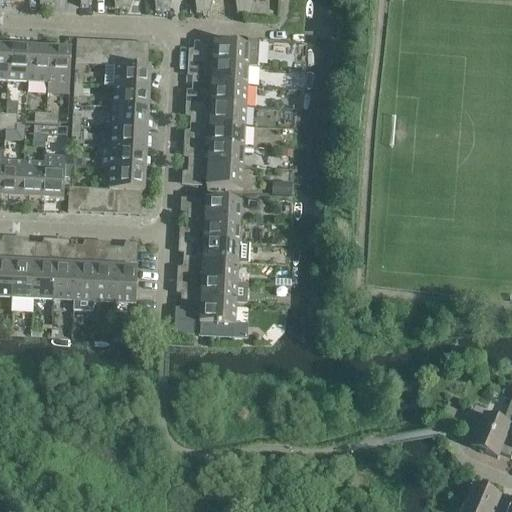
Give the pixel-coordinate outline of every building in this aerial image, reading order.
[(88,0),(79,0),(80,9),(88,9),(88,0)] [(121,0),(113,0),(114,11),(121,11),(121,0)] [(121,0),(121,11),(129,11),(130,0),(121,0)] [(153,0),(155,13),(162,13),(162,0),(153,0)] [(162,0),(162,13),(169,13),(172,0),(162,0)] [(194,0),(196,15),(203,15),(203,0),(194,0)] [(203,0),(203,15),(210,16),(213,0),(203,0)] [(234,0),(236,17),(244,17),(244,0),(234,0)] [(254,0),(244,0),(244,17),(251,18),(254,0)] [(213,57),(212,67),(248,69),(257,69),(258,43),(248,42),(228,41),(228,46),(194,44),(193,53),(213,57)] [(87,67),(88,43),(76,42),(75,66),(87,67)] [(88,43),(87,67),(99,67),(100,43),(88,43)] [(100,43),(99,67),(111,68),(112,44),(100,43)] [(111,68),(115,68),(123,69),(124,45),(112,44),(111,68)] [(124,45),(123,69),(135,69),(137,45),(124,45)] [(137,45),(135,69),(147,70),(149,46),(137,45)] [(0,84),(7,85),(9,49),(0,48),(0,84)] [(27,86),(29,51),(9,49),(7,85),(27,86)] [(48,87),(49,52),(29,51),(27,86),(48,87)] [(68,97),(69,88),(71,53),(49,52),(48,87),(47,96),(68,97)] [(192,79),(191,86),(247,89),(248,69),(212,67),(212,77),(192,79)] [(115,68),(114,90),(149,91),(150,70),(147,70),(135,69),(123,69),(115,68)] [(74,88),(83,88),(83,77),(75,76),(74,88)] [(211,97),(210,107),(246,109),(247,89),(191,86),(191,93),(211,97)] [(83,88),(74,88),(74,99),(82,100),(83,88)] [(114,90),(113,110),(148,112),(149,91),(114,90)] [(190,119),(189,127),(245,130),(246,109),(210,107),(210,118),(190,119)] [(113,110),(112,130),(147,132),(148,112),(113,110)] [(46,125),(46,116),(35,116),(35,124),(46,125)] [(46,116),(46,125),(57,125),(58,117),(46,116)] [(5,125),(17,126),(17,117),(6,117),(5,125)] [(72,129),(81,129),(81,118),(73,117),(72,129)] [(5,125),(5,133),(16,134),(17,126),(5,125)] [(209,138),(208,148),(244,150),(245,130),(189,127),(189,134),(209,138)] [(45,138),(46,129),(34,129),(34,137),(45,138)] [(46,129),(45,138),(57,139),(57,130),(46,129)] [(81,129),(72,129),(72,140),(80,140),(81,129)] [(111,151),(146,153),(147,132),(112,130),(111,151)] [(188,160),(187,167),(243,170),(244,150),(208,148),(207,158),(188,160)] [(110,171),(145,173),(146,153),(111,151),(102,150),(101,170),(110,171)] [(66,158),(65,169),(74,169),(74,158),(66,158)] [(21,202),(23,167),(3,165),(1,201),(21,202)] [(42,203),(43,168),(23,167),(21,202),(42,203)] [(206,190),(241,192),(243,170),(187,167),(187,175),(206,179),(206,190)] [(63,204),(64,180),(65,169),(43,168),(42,203),(63,204)] [(74,169),(65,169),(64,180),(73,180),(74,169)] [(144,194),(145,173),(110,171),(109,192),(144,194)] [(79,215),(81,191),(69,191),(67,215),(79,215)] [(81,191),(79,215),(92,216),(93,192),(81,191)] [(93,192),(92,216),(104,216),(105,192),(93,192)] [(105,192),(104,216),(116,217),(117,193),(105,192)] [(117,193),(116,217),(128,218),(129,194),(117,193)] [(129,194),(128,218),(140,218),(141,194),(129,194)] [(183,200),(183,211),(201,211),(201,199),(183,200)] [(185,222),(240,225),(241,204),(205,202),(205,213),(185,215),(185,222)] [(204,233),(203,243),(239,245),(240,225),(185,222),(184,229),(204,233)] [(239,245),(203,243),(203,254),(183,255),(183,263),(238,266),(247,266),(248,246),(239,245)] [(0,299),(12,300),(14,265),(4,264),(2,245),(0,244),(0,299)] [(32,310),(32,301),(35,246),(28,246),(24,265),(14,265),(12,300),(12,309),(32,310)] [(53,302),(55,267),(44,266),(42,247),(35,246),(32,301),(53,302)] [(53,302),(73,303),(76,248),(69,248),(65,267),(55,267),(53,302)] [(94,304),(95,269),(85,268),(83,249),(76,248),(73,303),(73,313),(93,314),(94,304)] [(114,305),(117,250),(109,250),(106,269),(95,269),(94,304),(114,305)] [(114,305),(135,307),(137,271),(126,270),(124,251),(117,250),(114,305)] [(202,274),(201,284),(237,286),(238,266),(183,263),(182,270),(202,274)] [(237,286),(201,284),(201,294),(181,296),(180,303),(236,306),(237,286)] [(180,303),(180,304),(180,311),(200,315),(199,326),(201,326),(200,339),(247,341),(248,327),(235,326),(236,306),(180,303)] [(194,324),(174,323),(173,335),(194,336),(194,324)] [(511,460),(511,458),(511,401),(503,423),(484,415),(470,448),(498,460),(499,456),(511,460)] [(507,511),(510,506),(499,502),(501,498),(474,486),(463,511),(507,511)]
